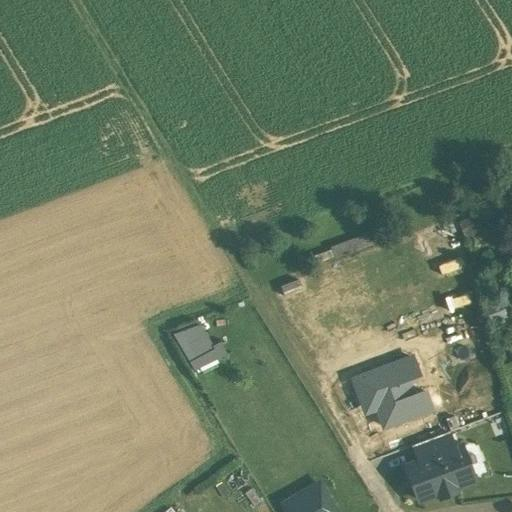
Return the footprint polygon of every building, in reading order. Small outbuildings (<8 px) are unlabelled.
[(457,223),(464,238),(481,232),(475,216),(457,223)] [(311,258),(314,267),(334,259),(331,250),(311,258)] [(485,307),(490,324),(507,318),(501,301),(485,307)] [(213,349),(200,325),(172,335),(188,363),(213,349)] [(376,408),(383,427),(431,410),(424,392),(413,395),(407,379),(418,375),(412,358),(352,379),(364,412),(376,408)] [(447,432),(414,445),(420,461),(453,449),(447,432)] [(420,461),(406,467),(419,500),(438,493),(439,497),(455,491),(454,487),(473,480),(460,447),(420,461)] [(334,511),(318,484),(295,498),(284,505),(287,511),(334,511)]
